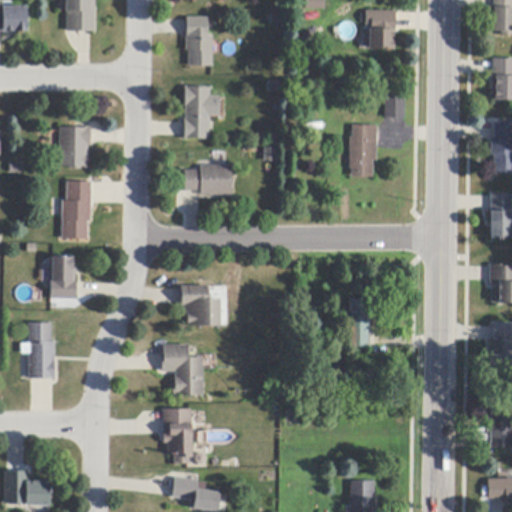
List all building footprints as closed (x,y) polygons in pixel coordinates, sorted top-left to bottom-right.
[(95,0),(95,32),(91,32),(67,32),(67,31),(67,12),(66,12),(66,0),(95,0)] [(305,0),(324,0),(325,10),(305,10),(305,0)] [(493,8),(493,0),(511,0),(511,37),(501,37),(501,32),(493,32),(493,8)] [(1,34),(0,34),(0,5),(3,5),(4,5),(4,7),(26,7),(27,33),(16,33),(16,34),(1,34)] [(395,12),(395,14),(395,30),(394,50),(368,50),(369,30),(370,30),(371,26),(365,26),(365,11),(395,12)] [(270,15),(282,16),(282,24),(269,24),(270,15)] [(213,36),(212,67),(188,67),(188,51),(186,51),(186,35),(187,35),(187,34),(187,21),(187,18),(208,18),(208,36),(213,36)] [(492,75),(492,63),(492,60),(511,60),(511,102),(493,102),(494,77),(492,77),(492,75)] [(268,82),(280,82),(280,92),(268,92),(268,82)] [(219,117),(209,117),(210,140),(184,140),(184,137),(184,124),(184,120),(185,120),(185,107),(184,107),(185,87),(188,87),(188,88),(210,88),(210,97),(218,97),(219,117)] [(402,119),(385,119),(384,97),(404,96),(404,119),(402,119)] [(500,125),(511,125),(511,173),(493,173),(493,156),(490,156),(491,140),(494,140),(494,136),(494,125),(500,125)] [(377,126),(376,162),(373,162),(372,179),(350,178),(351,169),(349,169),(350,137),(351,137),(351,126),(377,126)] [(91,144),(91,146),(88,146),(88,154),(90,154),(90,169),(84,168),(81,168),(81,170),(69,170),(69,167),(59,167),(59,128),(76,128),(84,128),(91,128),(91,144)] [(22,173),(10,173),(10,164),(22,164),(22,173)] [(199,192),(188,192),(184,192),(184,171),(200,171),(200,167),(232,166),(232,196),(200,196),(200,192),(199,192)] [(89,183),(91,183),(91,204),(91,222),(88,222),(88,240),(61,240),(62,216),(62,201),(66,202),(66,200),(66,183),(89,183)] [(511,220),(510,230),(510,240),(489,239),(490,211),(490,197),(490,195),(511,195),(511,220)] [(76,285),(76,297),(76,300),(50,300),(50,290),(50,283),(50,271),(52,269),(52,259),(52,258),(73,259),(73,271),(72,272),(76,272),(76,285)] [(488,285),(489,281),(489,269),(489,266),(508,266),(508,267),(511,267),(511,304),(497,304),(497,301),(496,301),(497,297),(497,291),(496,291),(496,286),(497,286),(497,285),(488,285)] [(219,301),(219,327),(188,328),(188,314),(183,314),(183,307),(181,307),(181,304),(181,290),(181,287),(208,286),(209,300),(219,300),(219,301)] [(370,301),(369,336),(369,347),(369,350),(348,349),(348,336),(344,336),(345,329),(348,329),(349,300),(370,301)] [(53,381),(52,381),(52,379),(32,380),(29,380),(29,379),(29,355),(21,355),(21,344),(29,344),(28,325),(51,324),(51,343),(54,343),(55,381),(53,381)] [(510,374),(488,373),(489,356),(492,356),(492,341),(492,328),(493,324),(511,324),(511,330),(511,338),(510,338),(510,342),(511,342),(511,359),(510,359),(510,374)] [(162,370),(161,356),(163,356),(163,349),(163,347),(188,346),(188,358),(203,358),(203,397),(173,397),(173,385),(174,385),(174,375),(176,375),(176,373),(162,373),(162,370)] [(511,402),(511,450),(490,450),(490,447),(490,436),(490,433),(486,433),(487,419),(490,419),(490,402),(511,402)] [(191,412),(191,432),(191,434),(192,434),(192,447),(192,458),(189,458),(189,465),(187,465),(173,465),(173,455),(167,455),(167,444),(163,444),(163,435),(163,413),(163,411),(191,410),(191,412)] [(8,472),(25,472),(27,472),(27,482),(50,483),(50,506),(48,506),(48,507),(39,507),(39,506),(31,506),(7,505),(4,505),(5,472),(8,472)] [(171,497),(174,480),(174,478),(198,481),(197,491),(220,493),(217,511),(189,509),(190,501),(171,499),(171,497)] [(503,500),(491,500),(488,500),(488,480),(506,480),(511,480),(511,504),(505,504),(505,500),(503,500)] [(350,511),(350,482),(374,483),(373,511),(350,511)]
